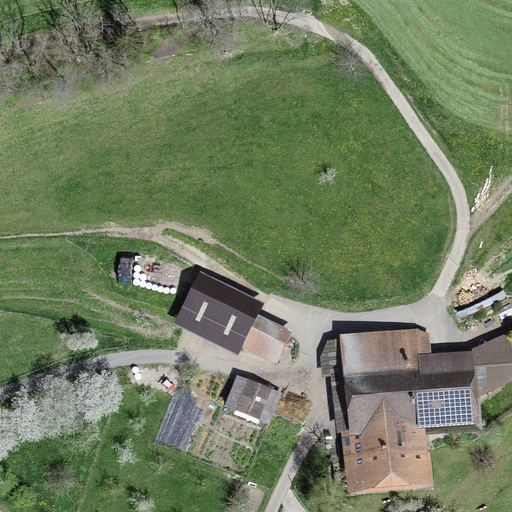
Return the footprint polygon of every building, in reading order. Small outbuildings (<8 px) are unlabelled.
[(237,348),(238,345),(251,319),(254,313),(201,286),(183,321),(237,348)] [(238,345),(275,364),(289,338),(251,319),(238,345)] [(471,357),(471,366),(474,399),(511,381),(507,336),(471,357)] [(476,424),(474,399),(471,366),(412,371),(409,337),(330,344),(326,362),(327,367),(353,379),(360,461),(348,462),(350,486),(426,479),(423,447),(404,449),(403,438),(421,436),(421,429),(476,424)] [(268,424),(279,396),(238,379),(227,407),(268,424)]
